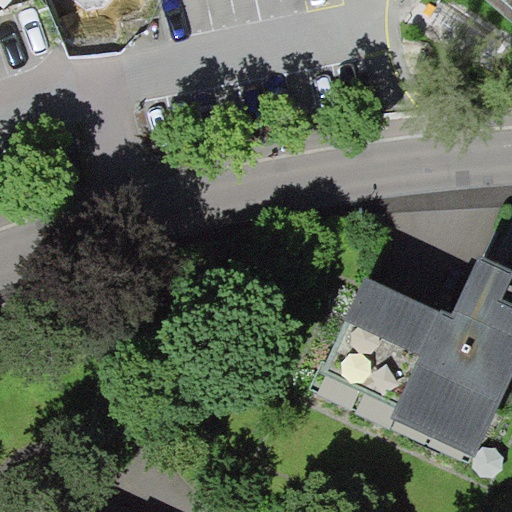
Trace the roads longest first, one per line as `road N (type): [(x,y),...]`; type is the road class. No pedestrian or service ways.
road 1 (residential): [(511,155),(376,168),(156,210),(0,264)]
road 2 (unknown): [(404,0),(437,163)]
